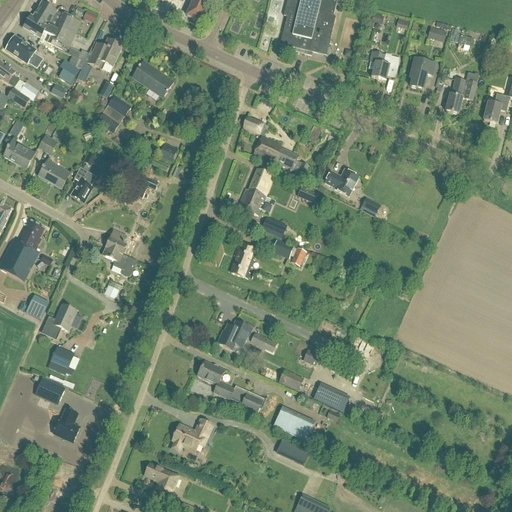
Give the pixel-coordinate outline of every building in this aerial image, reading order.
[(193,0),(195,1),(187,19),(200,25),(201,23),(209,6),(211,0),(193,0)] [(295,55),(300,56),(310,58),(311,54),(326,58),(336,20),(333,19),(337,2),(328,0),(287,0),(283,19),(287,19),(280,47),(296,51),(295,55)] [(76,35),(81,25),(63,16),(62,18),(57,15),(57,14),(42,5),(33,20),(48,29),(49,27),(56,31),(58,27),(75,36),(76,35)] [(87,19),(98,23),(100,19),(89,15),(87,19)] [(374,16),(371,24),(378,26),(380,18),(374,16)] [(48,29),(33,20),(31,19),(23,31),(40,41),(44,35),(52,38),(56,31),(49,27),(48,29)] [(69,51),(76,35),(75,36),(58,27),(56,31),(52,38),(50,41),(69,51)] [(87,42),(90,35),(85,32),(81,39),(87,42)] [(439,32),(436,43),(444,45),(446,35),(439,32)] [(460,38),(458,45),(465,47),(467,39),(460,38)] [(25,46),(14,39),(5,53),(27,68),(28,67),(29,66),(37,71),(42,63),(34,57),(36,54),(29,49),(28,47),(26,45),(25,46)] [(494,39),(491,52),(498,54),(502,42),(494,39)] [(97,46),(88,66),(98,71),(101,65),(113,70),(122,49),(108,42),(104,50),(97,46)] [(72,50),(69,56),(73,58),(78,61),(81,55),(72,50)] [(371,80),(385,84),(389,70),(397,72),(399,61),(372,54),(368,72),(373,73),(371,80)] [(73,58),(69,65),(82,72),(85,64),(78,61),(73,58)] [(432,79),(435,69),(435,67),(432,66),(414,62),(409,82),(412,82),(410,90),(423,93),(426,78),(432,79)] [(63,73),(58,80),(70,87),(79,73),(64,63),(60,71),(63,73)] [(16,75),(0,64),(0,80),(10,87),(11,86),(16,89),(20,83),(13,79),(16,75)] [(163,101),(174,85),(144,64),(132,80),(163,101)] [(476,86),(478,78),(467,76),(465,84),(455,81),(451,98),(449,97),(445,114),(458,117),(462,101),(472,103),(476,86)] [(34,103),(39,94),(26,85),(20,94),(34,103)] [(63,100),(66,94),(54,88),(51,94),(63,100)] [(25,111),(31,102),(13,91),(7,100),(25,111)] [(505,114),(509,100),(497,97),(494,106),(488,105),(483,123),(496,127),(500,113),(505,114)] [(113,136),(121,125),(131,110),(114,99),(96,125),(113,136)] [(0,122),(6,126),(10,119),(0,113),(0,122)] [(264,138),(268,129),(264,127),(264,126),(248,119),(243,131),(260,138),(260,137),(264,138)] [(44,154),(51,142),(46,139),(39,151),(44,154)] [(296,166),(297,164),(299,160),(282,152),(283,151),(279,150),(280,148),(262,139),(254,157),(275,167),(276,165),(291,172),(290,174),(291,175),(292,173),(295,174),(294,178),(303,182),(309,169),(302,166),(301,168),(296,166)] [(51,142),(44,154),(50,158),(57,145),(51,142)] [(35,157),(12,144),(9,150),(8,150),(6,152),(7,152),(3,160),(26,173),(35,157)] [(172,165),(177,153),(164,148),(159,159),(172,165)] [(88,155),(83,164),(90,168),(95,159),(88,155)] [(70,177),(47,165),(44,170),(43,170),(42,172),(42,173),(39,180),(61,193),(70,177)] [(91,191),(90,190),(93,185),(96,179),(80,170),(74,181),(80,185),(72,199),(77,201),(76,202),(83,206),(86,199),(88,200),(90,196),(88,196),(91,191)] [(143,203),(143,202),(148,191),(133,184),(137,176),(129,171),(119,188),(123,190),(122,194),(143,203)] [(359,180),(345,172),(341,180),(331,174),(325,186),(335,191),(334,192),(349,200),(359,180)] [(257,219),(274,179),(257,173),(249,193),(246,192),(238,211),(257,219)] [(142,178),(139,186),(156,193),(159,185),(142,178)] [(302,189),(298,199),(314,206),(318,196),(302,189)] [(377,217),(381,208),(367,200),(362,209),(377,217)] [(0,235),(6,224),(5,223),(12,212),(0,205),(0,235)] [(282,242),(288,228),(267,219),(261,233),(282,242)] [(0,271),(23,284),(39,255),(35,253),(41,242),(39,241),(44,231),(31,224),(19,245),(11,247),(0,266),(0,271)] [(106,251),(123,258),(127,248),(123,247),(127,239),(114,233),(110,242),(106,251)] [(131,256),(146,260),(151,246),(136,241),(131,256)] [(289,262),(294,249),(277,242),(272,255),(289,262)] [(247,282),(258,252),(240,245),(234,259),(237,260),(231,276),(247,282)] [(133,262),(123,258),(106,251),(103,259),(115,264),(113,269),(127,276),(133,262)] [(298,267),(303,255),(296,252),(290,264),(298,267)] [(50,269),(53,263),(44,258),(41,264),(50,269)] [(279,291),(281,284),(272,281),(272,280),(255,274),(252,282),(269,289),(270,287),(279,291)] [(114,301),(118,292),(109,288),(105,297),(114,301)] [(49,305),(35,298),(26,315),(40,322),(49,305)] [(356,311),(359,304),(347,299),(344,306),(356,311)] [(67,334),(76,314),(62,308),(55,323),(49,320),(42,335),(50,338),(57,335),(59,331),(67,334)] [(79,330),(83,320),(78,318),(74,328),(79,330)] [(249,331),(237,326),(234,331),(228,328),(222,339),(221,338),(217,346),(232,353),(235,347),(243,350),(251,333),(249,331)] [(257,338),(254,337),(250,344),(272,355),(277,346),(258,337),(257,338)] [(67,371),(73,357),(56,349),(49,364),(67,371)] [(313,367),(318,357),(309,352),(304,363),(313,367)] [(219,385),(224,374),(204,364),(197,380),(217,389),(213,396),(241,409),(257,417),(264,403),(247,396),(235,390),(234,392),(219,385)] [(298,394),(304,381),(285,372),(279,385),(298,394)] [(58,408),(65,391),(43,381),(35,398),(58,408)] [(293,399),(295,394),(281,390),(279,395),(293,399)] [(318,392),(316,398),(331,403),(333,397),(318,392)] [(303,441),(312,421),(279,406),(270,427),(303,441)] [(61,423),(54,437),(73,446),(80,431),(73,428),(77,417),(66,412),(62,423),(61,423)] [(203,450),(212,429),(201,423),(194,436),(179,429),(172,443),(174,444),(171,452),(179,455),(182,448),(195,454),(198,448),(203,450)] [(283,443),(277,456),(304,469),(310,456),(283,443)] [(171,498),(178,481),(171,478),(172,476),(150,467),(149,469),(148,469),(146,473),(147,474),(145,479),(159,485),(156,492),(171,498)] [(296,511),(325,511),(326,511),(302,501),(296,511)]
